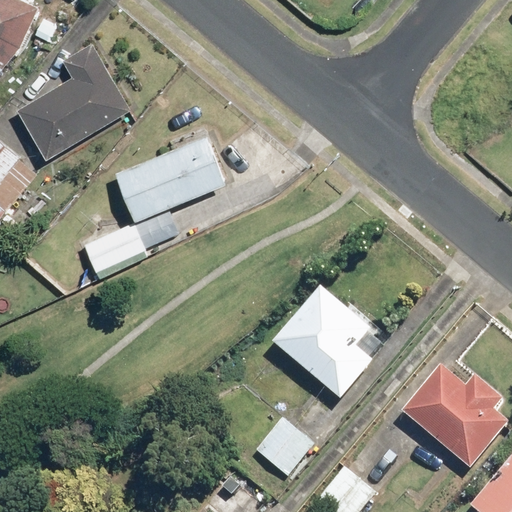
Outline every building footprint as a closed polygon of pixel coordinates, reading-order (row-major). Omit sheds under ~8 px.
[(0,2),(0,60),(28,24),(0,2)] [(25,109),(49,154),(127,112),(103,67),(25,109)] [(0,206),(4,210),(35,172),(0,143),(0,206)] [(127,180),(140,216),(219,186),(206,151),(127,180)] [(131,228),(88,245),(97,267),(140,251),(131,228)] [(322,301),(285,347),(336,390),(374,344),(322,301)] [(449,368),(411,412),(466,460),(505,417),(449,368)] [(289,473),(306,448),(284,434),(268,459),(289,473)] [(321,503),(332,511),(354,511),(368,494),(342,475),(321,503)] [(511,511),(511,475),(482,510),(484,511),(511,511)] [(215,511),(255,511),(264,501),(234,478),(211,508),(215,511)]
